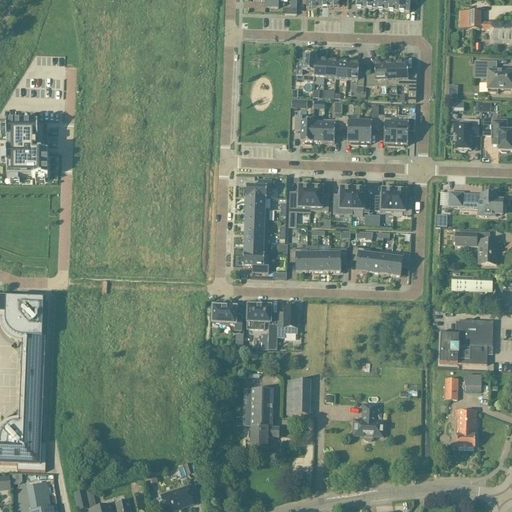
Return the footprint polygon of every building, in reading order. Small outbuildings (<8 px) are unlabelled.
[(279,10),(279,0),(253,0),(253,3),(265,3),(265,9),(279,10)] [(305,0),(306,10),(317,9),(316,0),(305,0)] [(316,0),(317,9),(328,9),(327,0),(316,0)] [(327,0),(328,9),(339,8),(339,0),(327,0)] [(355,0),(355,9),(366,10),(366,0),(355,0)] [(366,0),(366,10),(377,11),(377,0),(366,0)] [(377,0),(377,11),(388,12),(388,0),(377,0)] [(388,0),(388,12),(398,13),(399,0),(388,0)] [(399,0),(398,13),(409,14),(410,3),(417,3),(417,0),(399,0)] [(491,24),(481,24),(481,13),(459,13),(459,31),(481,31),(490,31),(490,39),(491,39),(490,45),(491,45),(504,46),(504,45),(511,45),(511,23),(491,23),(491,24)] [(315,79),(316,61),(316,60),(304,59),(303,66),(297,66),(296,78),(302,78),(302,83),(314,84),(315,79)] [(325,80),(327,62),(316,61),(315,79),(325,80)] [(336,81),(337,63),(327,62),(325,80),(336,81)] [(347,82),(348,64),(337,63),(336,81),(347,82)] [(348,64),(347,82),(357,83),(357,88),(364,88),(365,76),(358,75),(359,65),(348,64)] [(397,88),(396,64),(385,65),(386,88),(387,88),(397,88)] [(416,104),(417,75),(408,75),(407,64),(396,64),(397,88),(408,87),(408,104),(416,104)] [(496,65),(476,64),(475,79),(488,80),(488,85),(487,85),(487,94),(498,95),(498,92),(511,92),(511,74),(495,74),(496,65)] [(385,65),(374,65),(375,76),(366,76),(366,89),(386,88),(385,65)] [(449,91),(449,99),(457,99),(457,91),(449,91)] [(297,110),(302,104),(303,102),(292,101),(291,109),(297,110)] [(486,104),(483,103),(482,103),(482,114),(491,114),(491,105),(486,105),(486,104)] [(396,148),(397,125),(397,120),(385,120),(385,118),(378,117),(378,120),(378,133),(384,133),(384,146),(388,146),(388,148),(396,148)] [(341,118),(341,120),(341,131),(347,131),(347,145),(351,145),(351,147),(359,147),(360,124),(348,123),(348,119),(341,118)] [(313,145),(314,121),(314,120),(295,119),(295,133),(301,133),(301,145),(305,145),(305,147),(311,147),(311,145),(313,145)] [(371,124),(360,124),(359,147),(367,147),(367,146),(371,146),(372,132),(378,133),(378,120),(371,119),(371,124)] [(335,122),(324,122),(323,145),(334,145),(335,133),(341,133),(341,120),(335,120),(335,122)] [(324,122),(314,121),(313,145),(323,145),(324,122)] [(408,126),(397,125),(396,148),(403,149),(404,147),(408,147),(408,134),(415,134),(415,121),(408,121),(408,126)] [(454,126),(453,136),(456,136),(455,152),(459,152),(461,154),(465,154),(467,152),(471,152),(471,138),(478,138),(479,122),(466,122),(466,127),(454,126)] [(500,153),(502,155),(506,155),(508,153),(511,153),(511,132),(504,133),(504,123),(492,122),(492,138),(499,138),(498,153),(500,153)] [(45,171),(46,140),(4,139),(4,170),(45,171)] [(271,201),(272,183),(258,182),(258,188),(246,188),(246,192),(244,192),(244,198),(246,198),(246,200),(265,201),(271,201)] [(289,215),(310,215),(310,213),(311,187),(303,187),(303,188),(299,188),(298,198),(290,198),(289,215)] [(319,187),(311,187),(310,213),(328,214),(328,199),(323,199),(323,189),(319,189),(319,187)] [(340,199),(334,199),(333,216),(352,217),(352,212),(351,212),(352,189),(345,188),(344,190),(340,190),(340,199)] [(360,189),(352,189),(351,212),(352,212),(370,213),(370,201),(364,200),(364,190),(360,190),(360,189)] [(386,191),(382,191),(381,201),(376,201),(375,213),(393,214),(393,190),(386,190),(386,191)] [(402,190),(393,190),(393,214),(404,214),(404,216),(411,216),(412,202),(406,202),(406,192),(402,192),(402,190)] [(502,202),(495,201),(495,197),(481,196),(481,197),(463,196),(463,195),(450,195),(449,208),(462,208),(462,205),(479,205),(478,217),(495,218),(495,216),(502,216),(502,202)] [(246,210),(264,211),(265,201),(246,200),(246,210)] [(264,211),(246,210),(246,221),(269,223),(269,211),(264,211)] [(437,229),(446,229),(447,218),(437,217),(437,229)] [(269,223),(246,221),(245,232),(268,233),(269,223)] [(268,233),(245,232),(245,243),(268,244),(268,233)] [(498,252),(498,243),(476,242),(477,235),(456,234),(455,248),(479,248),(478,266),(496,267),(496,252),(498,252)] [(268,244),(245,243),(244,256),(268,257),(268,244)] [(367,274),(370,252),(353,249),(351,262),(358,263),(356,272),(367,274)] [(308,274),(307,251),(290,251),(290,264),(296,264),(297,274),(308,274)] [(308,251),(307,251),(308,274),(318,274),(318,254),(318,256),(308,256),(308,251)] [(329,274),(340,274),(340,264),(347,264),(347,251),(339,251),(340,256),(329,256),(329,254),(329,274)] [(378,275),(381,253),(380,258),(370,257),(371,252),(370,252),(367,274),(378,275)] [(392,255),(381,253),(378,275),(389,277),(392,255)] [(329,274),(329,254),(318,254),(318,274),(329,274)] [(389,277),(400,278),(401,269),(410,270),(410,257),(402,256),(402,261),(392,259),(392,255),(389,277)] [(268,257),(244,256),(244,258),(242,258),(242,264),(243,264),(243,268),(252,269),(252,275),(269,275),(269,257),(268,257)] [(474,279),(454,278),(454,282),(455,282),(454,290),(480,291),(480,302),(494,302),(495,292),(495,283),(490,283),(473,282),(474,279)] [(20,391),(42,392),(46,301),(0,298),(0,321),(2,321),(2,323),(2,325),(3,327),(3,329),(4,331),(5,333),(6,335),(7,336),(9,338),(11,339),(12,340),(14,341),(17,342),(19,343),(21,343),(22,343),(20,391)] [(228,309),(222,309),(213,308),(212,325),(235,326),(235,333),(241,333),(241,318),(236,317),(236,309),(228,309)] [(264,331),(264,324),(270,325),(271,309),(248,308),(248,331),(264,331)] [(299,327),(299,319),(297,319),(297,310),(284,309),(284,320),(278,319),(278,328),(277,339),(284,340),(284,335),(297,336),(297,327),(299,327)] [(458,344),(492,346),(493,324),(459,323),(459,334),(458,344)] [(457,366),(458,344),(459,334),(440,333),(439,365),(457,366)] [(492,346),(458,344),(457,366),(487,367),(488,349),(492,349),(492,346)] [(362,372),(369,373),(370,365),(362,364),(361,369),(362,369),(362,372)] [(467,376),(468,394),(485,393),(485,376),(467,376)] [(446,401),(460,402),(460,380),(447,380),(446,401)] [(287,381),(286,392),(311,393),(311,382),(287,381)] [(42,392),(20,391),(19,423),(12,424),(5,428),(0,433),(0,466),(17,467),(17,473),(45,474),(46,445),(40,445),(42,392)] [(251,428),(250,452),(267,453),(268,439),(279,439),(279,429),(273,429),(273,391),(252,391),(251,428)] [(310,417),(310,407),(286,407),(286,416),(310,417)] [(384,423),(376,423),(377,407),(364,407),(363,422),(354,422),(354,437),(363,438),(364,440),(365,442),(368,443),(371,442),(373,441),(374,438),(383,439),(384,423)] [(457,419),(456,449),(475,450),(476,413),(455,413),(455,419),(457,419)] [(187,477),(193,475),(190,465),(184,467),(187,477)] [(144,478),(146,487),(153,485),(151,476),(144,478)] [(0,492),(10,492),(9,478),(0,478),(0,492)] [(51,511),(51,508),(47,485),(27,489),(31,511),(51,511)] [(166,511),(175,511),(193,506),(187,489),(162,497),(166,511)] [(86,493),(74,495),(78,511),(81,511),(90,510),(86,493)] [(111,511),(110,507),(90,511),(89,511),(130,511),(129,501),(115,504),(115,505),(116,511),(111,511)]
